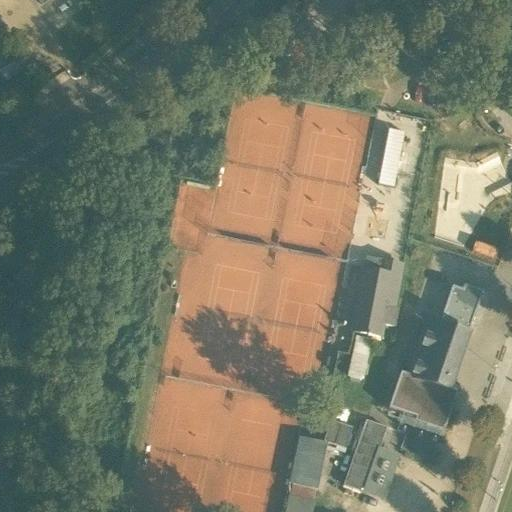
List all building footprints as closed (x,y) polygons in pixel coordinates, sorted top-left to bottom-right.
[(0,82),(20,73),(16,63),(0,70),(0,82)] [(404,134),(388,131),(377,186),(393,189),(404,134)] [(367,260),(365,271),(381,275),(383,263),(367,260)] [(352,334),(379,339),(382,327),(393,329),(396,311),(394,311),(402,267),(397,266),(383,263),(381,275),(365,271),(352,334)] [(461,292),(452,289),(440,323),(469,333),(482,294),(463,287),(461,292)] [(407,380),(448,393),(449,392),(454,375),(449,374),(462,335),(444,329),(446,326),(440,324),(439,327),(426,323),(408,378),(407,380)] [(467,337),(462,335),(449,374),(454,375),(467,337)] [(357,339),(348,379),(360,382),(369,342),(357,339)] [(407,380),(408,378),(400,375),(388,411),(444,431),(457,395),(449,392),(448,393),(407,380)] [(352,431),(330,423),(323,444),(345,451),(352,431)] [(365,423),(361,434),(382,441),(386,430),(365,423)] [(381,444),(382,441),(361,434),(358,445),(378,452),(381,444)] [(290,487),(292,488),(314,493),(316,493),(327,447),(301,441),(290,487)] [(402,452),(381,444),(378,452),(375,463),(363,495),(384,503),(402,452)] [(375,463),(378,452),(358,445),(354,456),(375,463)] [(343,488),(363,495),(375,463),(354,456),(343,488)] [(292,488),(289,499),(312,504),(314,493),(292,488)] [(309,511),(312,504),(289,499),(285,511),(309,511)]
